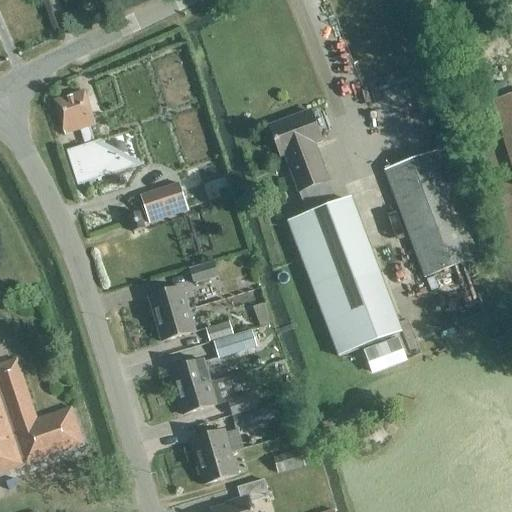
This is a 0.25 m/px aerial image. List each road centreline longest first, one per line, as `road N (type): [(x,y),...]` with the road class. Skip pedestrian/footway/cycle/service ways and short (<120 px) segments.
road 1 (tertiary): [(150,511),(42,184),(0,105)]
road 2 (tertiary): [(0,88),(182,0)]
